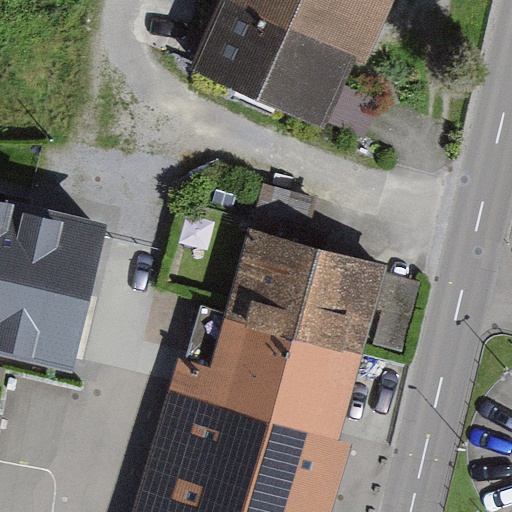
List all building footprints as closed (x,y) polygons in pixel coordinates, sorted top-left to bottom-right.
[(412,0),(227,0),(200,58),(352,129),(412,0)] [(85,231),(0,211),(0,326),(60,340),(85,231)] [(269,233),(246,318),(381,354),(404,269),(269,233)] [(180,394),(357,441),(381,354),(246,318),(233,363),(192,353),(180,394)] [(337,511),(357,441),(180,394),(160,470),(143,465),(158,409),(87,389),(58,494),(122,511),(337,511)]
